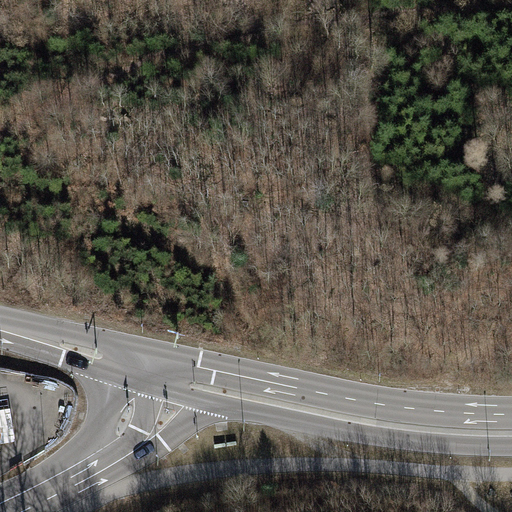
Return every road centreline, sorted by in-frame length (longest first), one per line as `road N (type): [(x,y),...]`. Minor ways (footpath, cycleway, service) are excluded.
road 1 (secondary): [(511,428),(380,418),(268,393)]
road 2 (tertiary): [(58,485),(101,479),(194,417),(268,393)]
road 3 (tertiary): [(58,485),(126,423),(145,366)]
road 4 (secondary): [(145,366),(0,329)]
road 5 (secondary): [(268,393),(145,366)]
